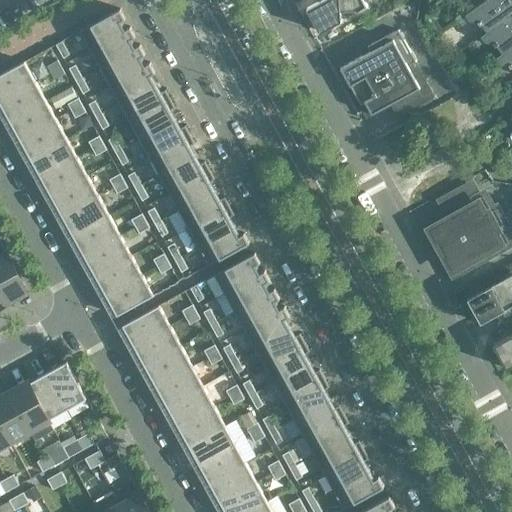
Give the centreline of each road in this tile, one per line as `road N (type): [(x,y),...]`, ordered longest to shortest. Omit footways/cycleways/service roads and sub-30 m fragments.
road 1 (secondary): [(193,0),(477,511)]
road 2 (secondary): [(508,511),(224,0)]
road 3 (residential): [(151,0),(433,511)]
road 4 (residential): [(511,439),(267,0)]
road 5 (residential): [(74,315),(187,511)]
